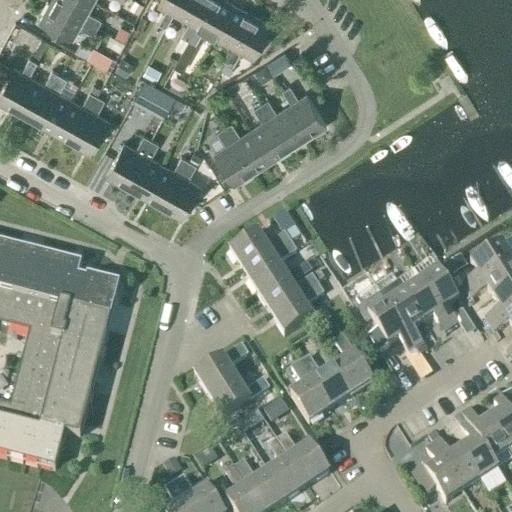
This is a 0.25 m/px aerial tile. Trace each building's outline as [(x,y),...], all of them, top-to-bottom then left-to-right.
[(86,13),(92,2),(88,0),(51,0),(50,2),(96,28),(101,21),(86,13)] [(173,15),(181,0),(160,0),(157,6),(165,11),(157,24),(165,29),(173,15)] [(186,45),(188,41),(211,0),(181,0),(173,15),(188,23),(173,49),(174,49),(181,53),(186,45)] [(215,39),(233,6),(222,0),(211,0),(188,41),(186,45),(181,53),(188,57),(202,32),(215,39)] [(92,36),(96,28),(50,2),(39,22),(71,40),(78,28),(92,36)] [(134,2),(129,10),(138,16),(143,7),(134,2)] [(224,62),(250,15),(233,6),(215,39),(225,45),(218,58),(224,62)] [(250,15),(224,62),(219,72),(227,77),(240,53),(252,60),(270,27),(250,15)] [(93,50),(80,43),(75,53),(88,59),(93,50)] [(116,62),(94,51),(90,61),(111,72),(116,62)] [(271,76),(288,65),(282,55),(265,66),(267,69),(271,76)] [(0,104),(12,111),(30,78),(28,77),(36,63),(29,59),(21,73),(12,69),(0,90),(0,104)] [(267,69),(265,66),(253,74),(261,85),(272,78),(271,76),(267,69)] [(34,123),(60,76),(51,71),(43,86),(30,78),(12,111),(34,123)] [(51,133),(69,100),(58,94),(66,80),(60,76),(34,123),(51,133)] [(162,118),(173,98),(145,82),(134,103),(162,118)] [(282,91),(290,105),(310,136),(326,126),(306,95),(298,100),(289,86),(282,91)] [(70,144),(96,97),(89,93),(81,107),(69,100),(51,133),(70,144)] [(96,97),(70,144),(89,154),(108,122),(96,115),(104,101),(96,97)] [(310,136),(290,105),(276,114),(267,100),(260,105),(289,150),(310,136)] [(271,161),(289,150),(260,105),(253,110),(262,123),(251,130),(271,161)] [(271,161),(251,130),(240,137),(231,124),(224,128),(253,173),(271,161)] [(233,185),(253,173),(224,128),(216,133),(225,147),(213,154),(233,185)] [(125,188),(151,141),(143,136),(135,151),(123,144),(104,176),(125,188)] [(144,199),(163,166),(150,159),(158,145),(151,141),(125,188),(144,199)] [(162,209),(189,162),(180,157),(172,171),(163,166),(144,199),(162,209)] [(189,162),(162,209),(181,219),(199,187),(187,180),(195,166),(189,162)] [(229,255),(243,277),(291,247),(291,245),(300,239),(294,230),(266,248),(258,236),(229,255)] [(466,295),(511,265),(511,241),(502,247),(502,246),(469,267),(470,268),(477,277),(461,288),(466,295)] [(0,511),(0,459),(55,474),(58,460),(59,456),(62,446),(57,445),(59,436),(64,437),(79,441),(85,419),(111,321),(115,306),(116,301),(119,288),(87,280),(86,284),(78,282),(82,268),(69,265),(67,265),(65,264),(8,249),(0,247),(0,511)] [(256,297),(285,278),(278,267),(297,255),(291,247),(243,277),(256,297)] [(492,302),(511,289),(511,265),(466,295),(471,303),(486,292),(492,302)] [(420,284),(450,331),(458,326),(447,310),(457,304),(457,305),(458,304),(437,272),(436,272),(436,273),(420,284)] [(270,318),(318,288),(317,286),(324,281),(319,273),(293,290),(285,278),(256,297),(270,318)] [(413,275),(396,286),(402,295),(423,326),(432,320),(442,336),(450,331),(420,284),(413,275)] [(391,277),(374,289),(379,297),(385,306),(420,358),(427,353),(413,332),(423,326),(402,295),(396,286),(391,277)] [(318,288),(270,318),(284,340),(313,321),(305,308),(324,297),(318,288)] [(488,329),(511,313),(511,289),(492,302),(499,311),(483,322),(488,329)] [(379,297),(356,312),(366,328),(372,324),(378,334),(369,340),(379,356),(388,350),(389,349),(389,348),(398,342),(408,358),(416,353),(419,358),(420,358),(385,306),(379,297)] [(511,332),(511,313),(488,329),(493,337),(508,327),(511,332)] [(333,371),(351,399),(373,385),(343,338),(333,345),(345,363),(333,371)] [(241,349),(194,379),(207,401),(236,382),(228,370),(247,358),(241,349)] [(351,399),(333,371),(321,379),(309,360),(300,366),(330,413),(351,399)] [(309,427),(330,413),(300,366),(290,372),(302,391),(290,399),(309,427)] [(236,382),(207,401),(221,422),(268,392),(262,382),(244,394),(236,382)] [(496,394),(488,400),(498,415),(488,421),(509,453),(511,450),(511,396),(510,393),(500,400),(496,394)] [(273,426),(289,416),(280,402),(264,413),(273,426)] [(509,453),(488,421),(479,427),(469,412),(460,417),(461,419),(466,426),(467,425),(492,464),(492,463),(509,453)] [(498,472),(492,463),(492,464),(467,425),(466,426),(461,419),(455,423),(469,446),(459,452),(480,483),(497,472),(497,473),(498,472)] [(435,435),(427,440),(432,447),(440,443),(435,435)] [(276,443),(307,490),(329,476),(310,447),(297,456),(285,437),(276,443)] [(286,504),(307,490),(276,443),(267,449),(279,468),(267,476),(286,504)] [(480,483),(459,452),(450,458),(440,443),(432,447),(462,494),(480,483)] [(446,505),(462,494),(432,447),(425,452),(435,468),(426,474),(425,473),(424,474),(436,492),(445,507),(446,506),(446,505)] [(211,451),(196,460),(203,471),(218,462),(211,451)] [(174,462),(163,469),(169,478),(179,471),(174,462)] [(273,511),(286,504),(267,476),(256,483),(244,465),(234,471),(261,511),(273,511)] [(230,511),(261,511),(234,471),(225,477),(237,496),(225,503),(230,511)] [(436,492),(424,474),(422,471),(411,478),(425,499),(436,492)] [(174,486),(190,511),(221,511),(207,491),(195,499),(183,480),(174,486)] [(190,511),(174,486),(165,492),(176,510),(173,511),(190,511)]
